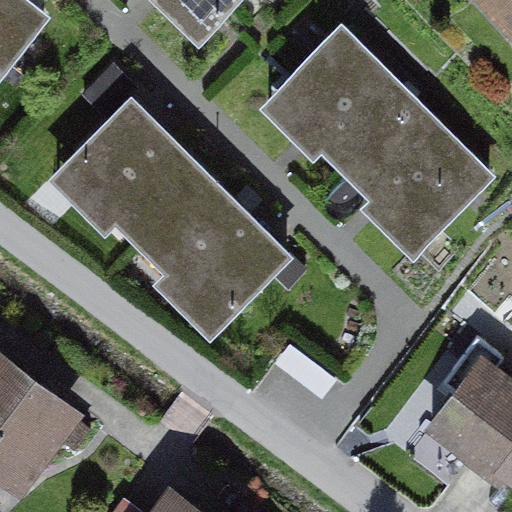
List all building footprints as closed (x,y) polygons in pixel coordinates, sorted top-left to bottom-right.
[(0,0),(0,82),(55,14),(37,0),(0,0)] [(242,0),(163,0),(204,39),(242,0)] [(511,0),(490,0),(511,24),(511,0)] [(319,137),(346,165),(421,92),(346,15),(261,97),(309,147),(319,137)] [(118,218),(143,243),(216,170),(133,87),(49,172),(106,230),(118,218)] [(505,179),(421,92),(346,165),(371,192),(358,205),(416,265),(505,179)] [(297,251),(216,170),(143,243),(168,267),(158,277),(214,333),(297,251)] [(87,419),(0,353),(0,485),(23,503),(87,419)] [(496,475),(503,466),(511,454),(511,388),(468,356),(420,418),(496,475)] [(511,454),(503,466),(511,472),(511,454)] [(200,511),(169,488),(150,511),(145,511),(123,495),(110,511),(200,511)]
